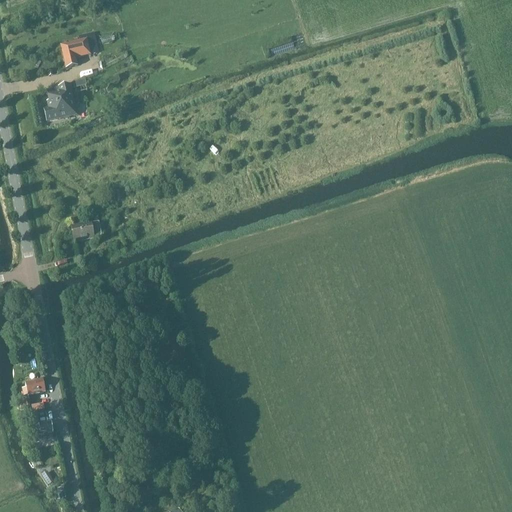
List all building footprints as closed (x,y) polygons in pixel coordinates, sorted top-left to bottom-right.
[(77,66),(76,59),(72,43),(60,46),(66,69),(77,66)] [(107,54),(96,56),(97,64),(108,62),(107,54)] [(58,88),(59,91),(55,92),(47,94),(49,102),(47,102),(48,109),(43,110),(46,123),(58,120),(77,116),(69,85),(58,87),(58,88)] [(91,225),(91,223),(71,227),(74,243),(94,240),(93,238),(100,236),(100,234),(107,233),(105,223),(98,225),(98,223),(91,225)] [(27,305),(18,306),(18,314),(28,313),(27,305)] [(42,381),(25,385),(26,389),(21,390),(23,397),(27,396),(27,397),(44,393),(42,381)] [(21,416),(32,413),(44,411),(43,404),(30,407),(29,400),(23,402),(18,403),(21,416)] [(37,414),(26,416),(29,437),(30,437),(31,441),(38,440),(39,441),(40,441),(41,442),(44,441),(46,441),(46,439),(47,435),(53,434),(51,423),(38,425),(37,414)] [(47,487),(54,483),(48,472),(41,476),(47,487)] [(64,488),(55,490),(58,502),(67,499),(64,488)]
